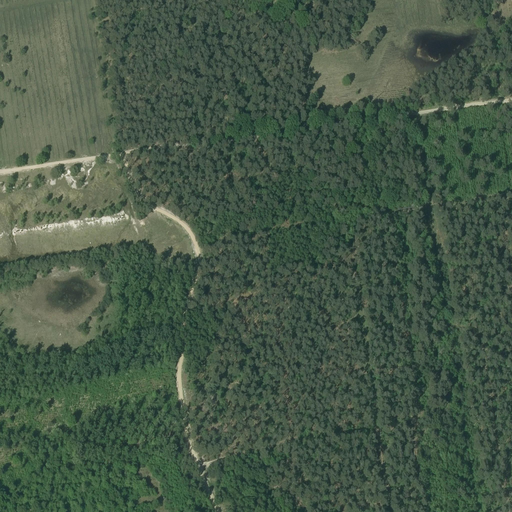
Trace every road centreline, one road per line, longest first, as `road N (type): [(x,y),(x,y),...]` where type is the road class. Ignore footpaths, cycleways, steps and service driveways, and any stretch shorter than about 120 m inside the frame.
road 1 (track): [(218,511),(191,451),(178,374),(198,251),(185,224),(134,192),(122,153)]
road 2 (track): [(122,153),(511,101)]
road 3 (track): [(511,195),(428,207),(415,113)]
road 4 (track): [(0,171),(122,153)]
